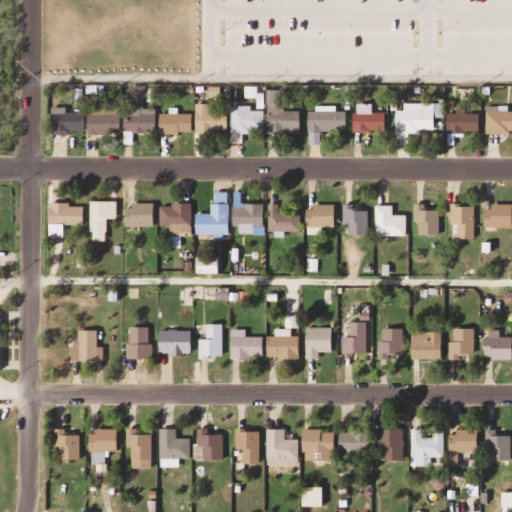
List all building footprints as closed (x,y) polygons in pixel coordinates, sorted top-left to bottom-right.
[(246,97),(258,97),(258,107),(265,108),(266,92),(258,92),(259,86),(247,86),(246,97)] [(431,131),(431,102),(401,103),(401,109),(392,109),(392,131),(431,131)] [(436,117),(444,117),(444,103),(436,103),(436,117)] [(120,104),(120,131),(151,131),(151,104),(120,104)] [(47,106),(47,132),(80,132),(80,110),(64,110),(64,106),(47,106)] [(115,134),(116,107),(84,106),(84,133),(115,134)] [(207,111),(207,106),(192,106),(192,132),(223,132),(223,111),(207,111)] [(228,106),(228,132),(259,132),(259,106),(228,106)] [(296,132),(296,107),(264,107),(264,132),(296,132)] [(304,131),(342,131),(342,110),(304,110),(304,131)] [(381,131),(381,110),(349,110),(349,131),(381,131)] [(511,110),(483,110),(483,132),(511,132),(511,110)] [(443,131),(476,131),(476,111),(443,111),(443,131)] [(155,132),(187,132),(187,113),(155,113),(155,132)] [(192,213),(192,235),(224,235),(224,191),(209,191),(209,213),(192,213)] [(103,239),(103,218),(113,218),(113,200),(86,200),(86,239),(103,239)] [(45,202),(45,226),(79,226),(79,202),(45,202)] [(149,225),(149,202),(121,202),(121,225),(149,225)] [(156,225),(166,225),(166,235),(187,235),(187,202),(156,203),(156,225)] [(508,226),(509,204),(481,203),(481,226),(508,226)] [(229,232),(259,232),(259,204),(229,204),(229,232)] [(296,230),(296,204),(265,204),(265,230),(296,230)] [(303,228),(330,228),(330,204),(303,204),(303,228)] [(371,235),(402,235),(402,214),(389,214),(389,204),(371,204),(371,235)] [(412,235),(435,235),(435,204),(412,204),(412,235)] [(470,237),(470,204),(447,204),(447,237),(470,237)] [(341,235),(363,235),(363,206),(341,206),(341,235)] [(198,272),(219,272),(219,257),(198,257),(198,272)] [(319,258),(308,257),(308,271),(319,271),(319,258)] [(231,287),(217,287),(217,299),(230,299),(231,287)] [(363,321),(345,321),(345,335),(339,335),(339,354),(363,354),(363,321)] [(219,323),(202,323),(202,338),(195,338),(195,356),(219,356),(219,323)] [(124,357),(147,357),(147,326),(124,326),(124,357)] [(315,358),(315,351),(328,351),(328,326),(302,326),(302,358),(315,358)] [(470,327),(445,327),(445,357),(470,357),(470,327)] [(375,328),(375,357),(399,357),(399,328),(375,328)] [(407,358),(437,358),(437,328),(407,328),(407,358)] [(99,360),(99,345),(94,345),(94,329),(75,329),(75,345),(67,345),(67,360),(99,360)] [(187,354),(187,329),(155,329),(155,354),(187,354)] [(227,357),(258,358),(259,336),(242,336),(242,329),(227,329),(227,357)] [(508,358),(508,334),(481,334),(481,358),(508,358)] [(294,357),(294,335),(263,335),(263,357),(294,357)] [(186,457),(186,437),(173,437),(173,427),(156,427),(156,465),(176,465),(176,457),(186,457)] [(219,459),(219,431),(204,431),(204,427),(193,427),(193,459),(219,459)] [(113,428),(86,428),(86,462),(102,462),(102,450),(113,450),(113,428)] [(294,464),(294,438),(281,438),(281,428),(263,428),(263,464),(294,464)] [(329,428),(299,428),(299,459),(330,459),(329,428)] [(400,428),(376,428),(376,460),(400,460),(400,428)] [(51,446),(55,446),(55,458),(76,458),(76,429),(51,429),(51,446)] [(127,447),(127,467),(147,467),(148,429),(122,429),(122,446),(127,447)] [(256,463),(256,429),(231,429),(231,449),(239,449),(239,463),(256,463)] [(366,429),(335,429),(335,455),(366,455),(366,429)] [(445,429),(445,465),(456,465),(456,453),(474,453),(474,429),(445,429)] [(507,460),(507,430),(482,430),(482,460),(507,460)] [(440,432),(407,431),(407,463),(439,463),(440,432)] [(318,505),(318,486),(299,487),(299,505),(318,505)] [(511,490),(503,491),(503,506),(511,506),(511,490)]
